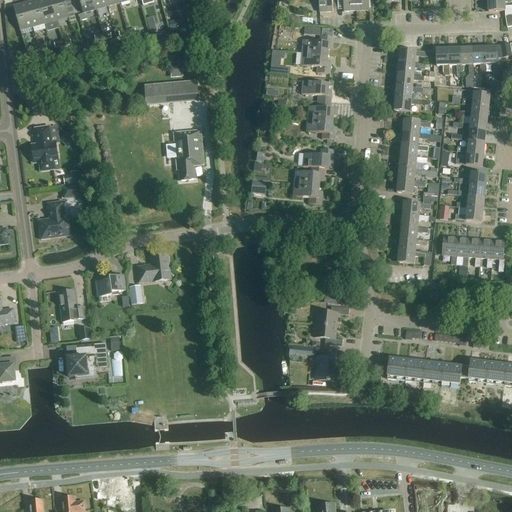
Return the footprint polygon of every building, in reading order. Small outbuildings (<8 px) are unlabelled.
[(46,25),(48,32),(57,30),(55,22),(56,22),(50,0),(41,0),(38,1),(45,25),(46,25)] [(63,0),(50,0),(56,22),(68,18),(63,0)] [(96,11),(92,0),(79,0),(84,14),(96,11)] [(108,8),(105,0),(92,0),(96,11),(108,8)] [(312,0),(313,2),(317,1),(317,9),(320,9),(320,13),(333,13),(332,0),(312,0)] [(343,0),(344,13),(356,12),(355,0),(343,0)] [(355,0),(356,12),(369,12),(368,0),(355,0)] [(511,0),(492,0),(488,0),(488,13),(504,12),(505,17),(511,16),(511,15),(511,6),(505,7),(505,3),(511,2),(511,0)] [(45,25),(38,1),(26,4),(33,28),(45,25)] [(33,28),(26,4),(14,7),(21,31),(33,28)] [(184,19),(174,21),(177,30),(186,27),(184,19)] [(332,49),(333,38),(320,37),(319,43),(303,42),(302,55),(328,57),(329,49),(332,49)] [(509,46),(501,47),(503,59),(511,58),(509,46)] [(497,48),(484,49),(485,66),(492,65),(493,75),(497,75),(497,65),(497,48)] [(461,66),(460,49),(448,50),(449,67),(456,67),(457,77),(462,76),(461,66)] [(474,83),(473,66),(472,49),(460,49),(461,66),(468,66),(468,77),(466,80),(466,89),(474,90),(474,83)] [(484,49),(472,49),(473,66),(480,66),(481,83),(481,90),(486,90),(485,66),(484,49)] [(449,67),(448,50),(436,50),(437,67),(444,67),(444,77),(450,77),(449,67)] [(426,54),(399,51),(398,64),(415,65),(416,58),(426,59),(426,54)] [(328,57),(302,55),(301,67),(317,69),(316,75),(330,76),(331,65),(327,65),(328,57)] [(415,65),(398,64),(397,76),(414,77),(414,70),(425,71),(425,66),(415,65)] [(75,75),(86,73),(84,66),(74,67),(75,75)] [(290,76),(290,69),(271,67),(270,74),(290,76)] [(172,69),(172,78),(184,77),(183,68),(172,69)] [(414,77),(397,76),(396,87),(413,89),(413,82),(424,83),(424,78),(414,77)] [(197,82),(144,86),(146,107),(198,103),(197,82)] [(318,103),(331,104),(332,94),(328,94),(329,85),(303,83),(302,96),(318,97),(318,103)] [(486,83),(486,90),(486,91),(498,92),(498,86),(498,84),(486,83)] [(396,87),(395,99),(411,101),(412,101),(412,94),(422,95),(423,90),(413,89),(396,87)] [(472,101),(462,100),(462,106),(472,107),(472,106),(489,108),(490,96),(473,94),(472,101)] [(395,99),(394,112),(410,113),(411,106),(421,107),(422,102),(412,101),(411,101),(395,99)] [(331,104),(318,103),(317,109),(308,108),(307,120),(333,123),(334,115),(337,115),(338,111),(330,110),(331,104)] [(472,106),(472,107),(471,114),(461,112),(460,117),(471,119),(471,118),(487,120),(489,108),(472,106)] [(471,118),(471,119),(470,126),(460,124),(459,129),(469,131),(469,130),(486,132),(487,120),(471,118)] [(333,123),(307,120),(306,133),(322,135),(322,141),(335,142),(336,131),(332,131),(333,123)] [(421,123),(404,121),(403,134),(419,135),(420,128),(430,129),(431,124),(421,123)] [(58,127),(49,129),(36,130),(38,146),(32,147),(33,152),(31,153),(32,161),(34,160),(34,163),(40,162),(41,171),(59,169),(55,145),(60,144),(58,127)] [(468,138),(458,137),(451,136),(451,140),(458,141),(468,143),(468,142),(485,144),(486,132),(469,130),(469,131),(468,138)] [(270,131),(269,140),(279,141),(280,133),(270,131)] [(204,166),(201,132),(174,134),(175,143),(176,143),(178,160),(176,160),(177,172),(178,172),(179,183),(196,182),(195,168),(202,167),(202,166),(204,166)] [(74,143),(66,134),(60,140),(68,149),(74,143)] [(419,135),(403,134),(401,146),(418,147),(419,140),(429,141),(430,136),(419,135)] [(468,142),(468,143),(467,149),(457,148),(456,153),(467,155),(467,154),(484,156),(485,144),(468,142)] [(418,147),(401,146),(400,158),(417,159),(418,152),(428,153),(428,148),(418,147)] [(333,162),(334,152),(321,151),(321,157),(304,155),(303,168),(313,169),(325,170),(329,170),(330,162),(333,162)] [(467,154),(467,155),(466,162),(456,160),(455,165),(482,168),(484,156),(467,154)] [(417,159),(400,158),(399,170),(416,171),(416,164),(427,165),(427,160),(426,160),(417,159)] [(325,170),(313,169),(313,174),(295,172),(294,185),(320,188),(321,175),(324,176),(325,170)] [(416,171),(399,170),(398,182),(414,183),(415,176),(425,177),(425,179),(436,180),(437,174),(427,172),(416,171)] [(486,188),(487,175),(470,173),(469,181),(459,180),(459,185),(469,186),(486,188)] [(414,183),(398,182),(397,194),(413,196),(414,188),(424,189),(425,184),(414,183)] [(320,188),(294,185),(292,198),(309,199),(308,205),(321,206),(322,196),(319,196),(320,188)] [(469,186),(468,193),(458,192),(457,197),(468,198),(484,200),(486,188),(469,186)] [(78,187),(63,189),(64,199),(79,197),(78,187)] [(424,194),(423,201),(432,202),(437,202),(437,195),(424,194)] [(468,198),(467,205),(457,204),(456,209),(466,210),(483,212),(484,200),(468,198)] [(421,205),(404,203),(402,215),(419,217),(420,209),(430,210),(430,206),(432,202),(423,201),(423,205),(421,205)] [(40,233),(41,241),(50,240),(50,239),(70,236),(67,219),(64,219),(62,204),(48,205),(50,221),(40,223),(41,233),(40,233)] [(466,210),(466,217),(455,216),(455,221),(482,224),(483,212),(466,210)] [(419,217),(402,215),(401,228),(418,229),(419,222),(429,223),(429,218),(419,217)] [(401,228),(400,240),(417,241),(417,234),(428,235),(428,230),(418,229),(401,228)] [(0,246),(8,245),(6,229),(0,230),(0,246)] [(456,239),(444,238),(442,257),(451,258),(451,266),(455,267),(456,258),(455,258),(456,239)] [(468,240),(456,239),(455,258),(456,258),(463,259),(463,267),(467,268),(468,259),(467,259),(468,240)] [(417,241),(400,240),(399,251),(415,253),(416,246),(426,247),(427,242),(417,241)] [(480,241),(468,240),(467,259),(468,259),(475,260),(475,268),(480,269),(480,260),(479,260),(480,241)] [(492,242),(480,241),(479,260),(480,260),(487,260),(487,269),(491,269),(492,261),(491,261),(492,242)] [(504,242),(492,242),(491,261),(492,261),(499,261),(498,273),(503,274),(504,261),(503,261),(504,242)] [(415,253),(399,251),(397,264),(414,265),(415,258),(425,259),(424,266),(431,266),(432,255),(415,253)] [(168,257),(151,259),(152,266),(138,268),(140,283),(154,281),(154,283),(171,281),(170,278),(171,278),(171,273),(170,273),(168,257)] [(466,279),(467,268),(459,268),(458,278),(466,279)] [(123,276),(109,278),(110,281),(96,283),(98,298),(119,296),(119,293),(125,292),(123,276)] [(129,288),(131,306),(143,305),(141,287),(129,288)] [(77,309),(75,292),(63,293),(61,295),(56,296),(59,296),(63,323),(86,320),(84,308),(77,309)] [(324,305),(344,307),(345,299),(325,297),(324,305)] [(3,325),(15,324),(13,310),(1,312),(0,303),(0,327),(3,327),(3,325)] [(349,317),(349,310),(332,308),(331,314),(317,312),(315,326),(337,328),(338,316),(349,317)] [(337,328),(315,326),(314,339),(326,340),(325,346),(342,348),(343,341),(336,340),(337,328)] [(25,327),(21,327),(15,328),(16,340),(26,339),(25,327)] [(92,342),(90,329),(78,330),(80,342),(84,341),(85,343),(92,342)] [(421,334),(406,332),(405,341),(412,341),(412,339),(420,340),(421,334)] [(474,342),(473,349),(481,350),(482,342),(491,343),(492,336),(477,334),(476,343),(474,342)] [(465,348),(466,339),(435,336),(434,342),(460,345),(459,347),(465,348)] [(111,344),(111,352),(120,351),(119,343),(111,344)] [(108,369),(106,344),(75,347),(76,359),(67,360),(69,378),(87,377),(87,371),(108,369)] [(301,356),(314,357),(315,349),(302,347),(301,356)] [(343,361),(344,354),(322,351),(321,358),(317,358),(316,366),(320,366),(318,381),(336,383),(338,360),(343,361)] [(0,383),(15,382),(14,365),(10,366),(9,359),(0,359),(0,383)] [(389,360),(387,381),(460,389),(461,380),(468,381),(467,384),(511,389),(511,367),(470,362),(469,370),(389,360)] [(110,503),(113,503),(113,510),(125,509),(124,511),(136,511),(135,501),(127,502),(126,487),(126,484),(111,486),(112,494),(109,494),(110,503)] [(62,500),(62,511),(84,511),(84,503),(75,503),(74,499),(62,500)] [(30,502),(30,511),(43,511),(42,501),(30,502)]
